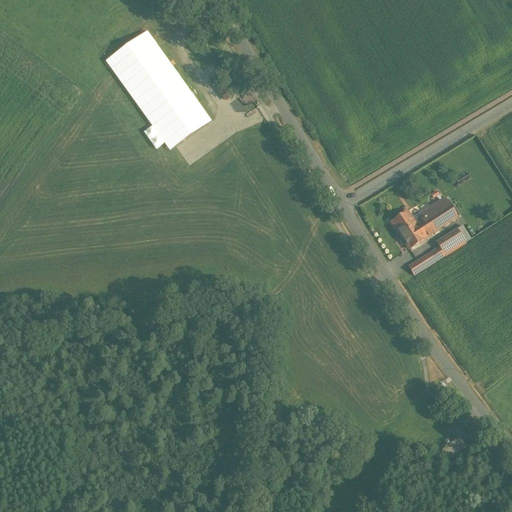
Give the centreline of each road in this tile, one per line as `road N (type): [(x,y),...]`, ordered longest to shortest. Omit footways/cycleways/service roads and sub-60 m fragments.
road 1 (residential): [(511,450),(432,345),(343,203)]
road 2 (residential): [(343,203),(218,0)]
road 3 (residential): [(343,203),(511,102)]
